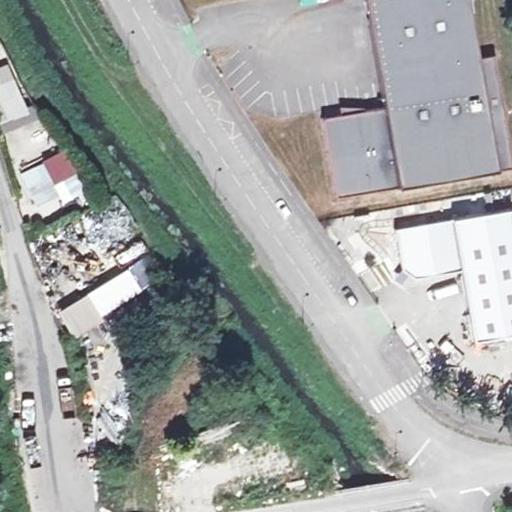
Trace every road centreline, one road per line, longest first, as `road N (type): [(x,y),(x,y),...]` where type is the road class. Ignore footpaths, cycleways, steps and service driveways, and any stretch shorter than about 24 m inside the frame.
road 1 (unclassified): [(453,471),(163,64),(130,0)]
road 2 (unclassified): [(51,511),(0,190)]
road 3 (unclassified): [(277,511),(414,488),(453,471)]
